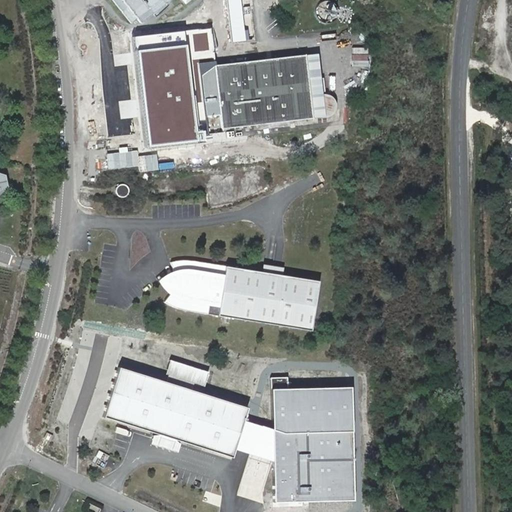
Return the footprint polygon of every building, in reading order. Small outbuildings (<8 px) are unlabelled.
[(172,0),(114,0),(131,24),(143,23),(172,0)] [(241,0),(227,0),(232,42),(245,41),(241,0)] [(329,0),(323,0),(322,0),(318,2),(314,5),(312,13),(315,21),(321,25),(328,25),(333,22),(337,16),(337,9),(333,3),(329,0)] [(304,55),(217,64),(212,29),(184,31),(134,37),(139,93),(142,127),(143,133),(146,147),(153,148),(202,144),(204,133),(221,131),(220,128),(311,118),(327,116),(332,116),(336,113),(337,109),(338,105),(337,101),(335,98),(331,95),(325,94),(320,54),(304,55)] [(119,185),(117,187),(115,188),(115,193),(118,197),(123,198),(127,195),(128,191),(127,187),(122,185),(119,185)] [(180,310),(303,330),(311,280),(187,260),(180,260),(171,260),(163,262),(170,271),(153,280),(156,286),(163,296),(157,301),(164,305),(172,308),(180,310)] [(244,418),(247,407),(192,390),(194,382),(204,385),(208,371),(170,359),(165,373),(168,374),(166,381),(119,367),(103,417),(154,432),(151,443),(177,451),(180,440),(232,456),(234,451),(244,418)] [(353,387),(273,389),(274,429),(275,462),(276,501),(356,501),(353,387)] [(274,429),(244,418),(234,451),(275,462),(274,429)]
